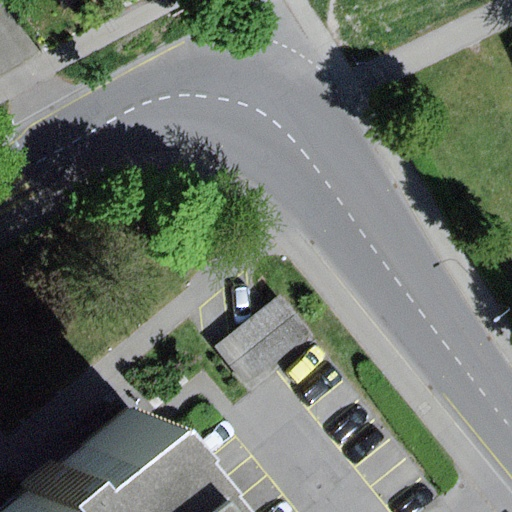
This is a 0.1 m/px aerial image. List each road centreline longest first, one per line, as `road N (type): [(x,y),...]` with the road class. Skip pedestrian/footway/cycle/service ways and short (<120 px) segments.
road 1 (residential): [(221,98),(261,111),(291,134),(511,420)]
road 2 (residential): [(221,98),(127,108),(0,178)]
